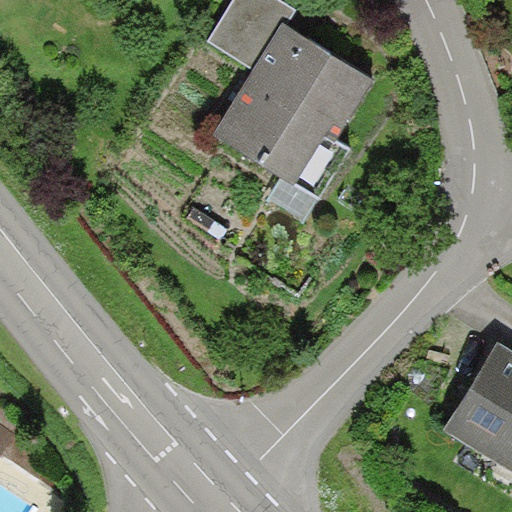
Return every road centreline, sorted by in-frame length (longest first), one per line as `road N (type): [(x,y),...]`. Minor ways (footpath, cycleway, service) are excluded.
road 1 (residential): [(473,205),(450,257),(410,307),(217,498)]
road 2 (secondary): [(217,498),(0,244)]
road 3 (residential): [(423,0),(469,125),(473,205)]
